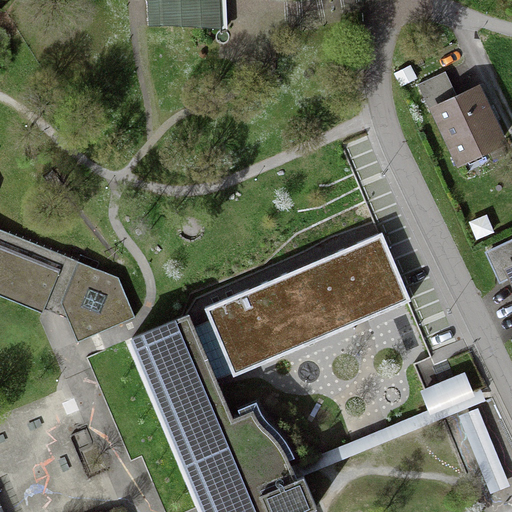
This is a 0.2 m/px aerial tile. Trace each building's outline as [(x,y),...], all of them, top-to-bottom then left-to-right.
[(149,0),(150,26),(200,25),(199,0),(149,0)] [(511,152),(486,94),(434,118),(461,178),(511,155),(511,152)] [(0,289),(42,306),(41,310),(43,311),(51,291),(63,296),(61,301),(78,341),(136,316),(119,278),(0,229),(0,289)] [(189,314),(132,338),(205,511),(302,511),(316,506),(304,475),(320,468),(317,459),(292,469),(288,459),(295,457),(291,450),(287,444),(283,438),(277,433),(272,427),(267,421),(263,415),(257,400),(237,408),(240,415),(233,418),(216,379),(232,372),(234,375),(411,300),(382,232),(205,307),(210,318),(194,326),(189,314)] [(421,374),(432,398),(477,380),(467,355),(421,374)] [(462,406),(470,428),(485,423),(478,401),(462,406)] [(421,407),(317,447),(322,461),(426,421),(421,407)]
